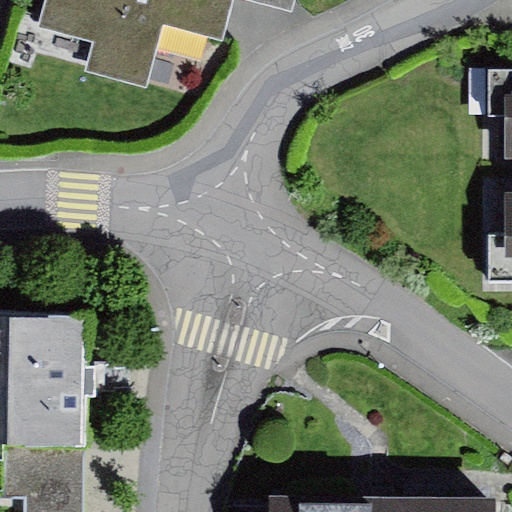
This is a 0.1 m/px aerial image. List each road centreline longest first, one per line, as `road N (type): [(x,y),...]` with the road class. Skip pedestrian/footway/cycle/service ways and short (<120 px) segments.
road 1 (residential): [(436,0),(295,81),(253,135),(241,238)]
road 2 (residential): [(241,238),(350,280),(511,401)]
road 3 (residential): [(241,238),(192,511)]
road 4 (residential): [(241,238),(160,211),(0,206)]
